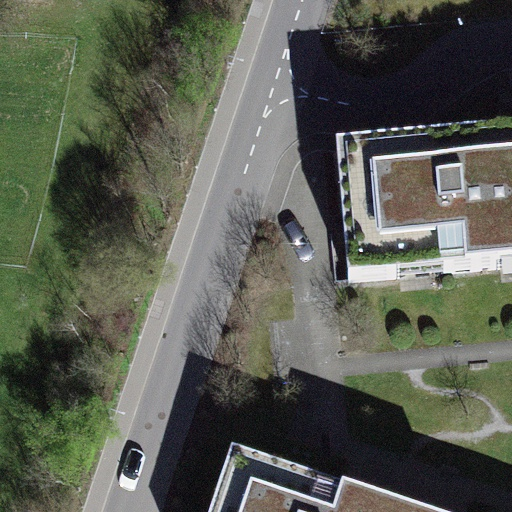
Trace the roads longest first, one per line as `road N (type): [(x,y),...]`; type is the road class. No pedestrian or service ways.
road 1 (residential): [(276,101),(133,511)]
road 2 (residential): [(276,101),(511,47)]
